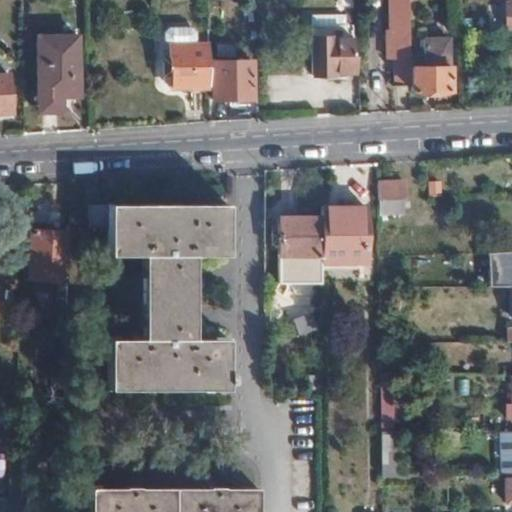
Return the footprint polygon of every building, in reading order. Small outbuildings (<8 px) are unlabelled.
[(394,60),(409,60),(408,0),(390,0),(391,33),(386,33),(386,83),(394,83),(394,60)] [(486,29),(511,28),(511,13),(485,14),(486,29)] [(331,35),(311,34),(311,74),(331,74),(331,72),(353,72),(353,38),(331,38),(331,35)] [(76,35),(36,37),(36,101),(60,101),(59,91),(77,90),(76,35)] [(208,87),(207,43),(170,43),(171,86),(208,87)] [(394,83),(394,88),(412,87),(413,93),(449,92),(450,55),(413,55),(413,60),(409,60),(394,60),(394,83)] [(251,60),(212,60),(212,97),(251,97),(251,60)] [(0,102),(10,102),(9,74),(0,73),(0,102)] [(401,179),(375,179),(376,198),(395,198),(403,198),(401,179)] [(395,198),(376,198),(376,214),(394,213),(395,198)] [(364,260),(364,204),(321,206),(320,260),(364,260)] [(223,255),(224,205),(105,205),(105,208),(84,208),(84,230),(105,230),(106,257),(138,257),(137,340),(106,340),(106,392),(224,390),(224,340),(189,340),(189,256),(223,255)] [(278,278),(318,278),(318,216),(278,216),(278,278)] [(28,276),(67,278),(69,230),(30,230),(28,276)] [(511,252),(497,251),(496,278),(511,279),(511,252)] [(379,425),(394,425),(394,401),(380,401),(379,425)] [(380,474),(380,511),(391,511),(392,495),(395,495),(395,474),(380,474)] [(255,511),(255,488),(86,490),(86,511),(255,511)]
